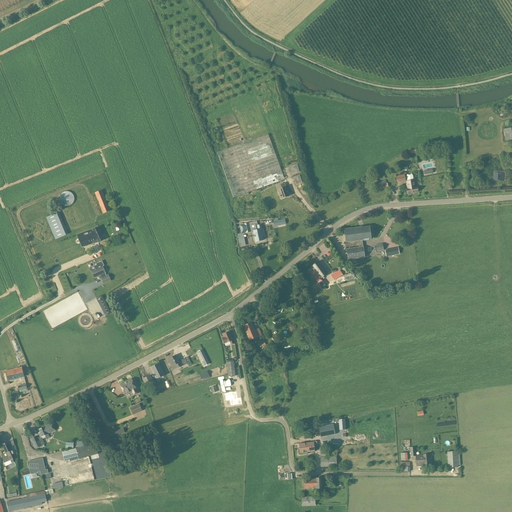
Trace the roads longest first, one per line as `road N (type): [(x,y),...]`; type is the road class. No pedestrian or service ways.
road 1 (unclassified): [(231,315),(249,407),(257,417),(285,421),(294,469),(433,472)]
road 2 (unclassified): [(511,197),(371,205),(329,230),(231,315)]
road 3 (unclassified): [(231,315),(11,424)]
road 4 (track): [(493,198),(500,307),(511,325)]
